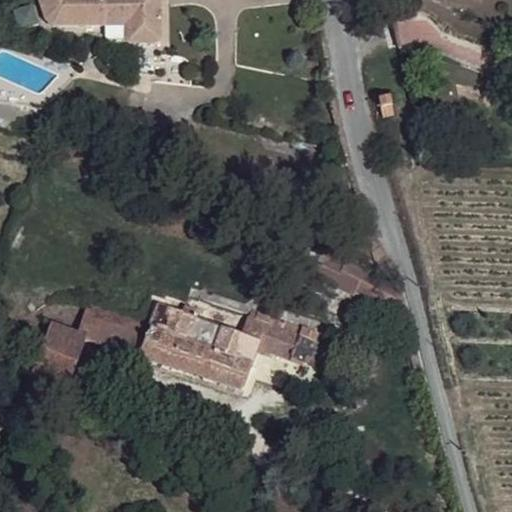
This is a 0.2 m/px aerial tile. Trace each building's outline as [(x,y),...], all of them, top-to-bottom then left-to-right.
[(153,0),(32,0),(39,28),(48,34),(94,34),(100,26),(120,26),(122,32),(123,42),(130,49),(150,49),(157,41),(153,0)] [(389,100),(380,102),(382,110),(391,108),(389,100)] [(383,285),(345,266),(342,269),(307,250),(297,267),(334,287),(336,283),(387,307),(383,285)] [(253,353),(257,341),(193,320),(181,316),(160,309),(153,322),(90,301),(75,338),(84,341),(241,390),(248,371),(253,353)] [(264,322),(248,315),(240,335),(257,341),(264,322)] [(316,332),(299,327),(297,333),(264,322),(257,341),(253,353),(268,359),(269,355),(304,366),(316,332)] [(75,338),(53,328),(36,370),(34,377),(65,389),(84,341),(75,338)] [(36,370),(0,356),(0,373),(34,377),(36,370)] [(267,377),(248,371),(241,390),(259,396),(267,377)] [(294,384),(267,377),(259,396),(258,401),(286,410),(294,384)]
